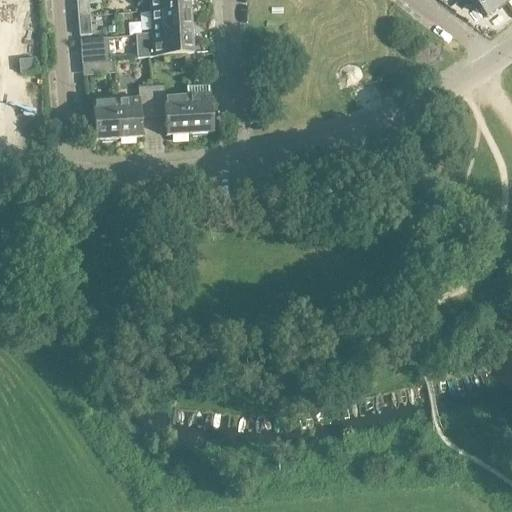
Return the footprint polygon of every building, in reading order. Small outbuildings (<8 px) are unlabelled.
[(100,0),(75,0),(77,17),(89,16),(88,6),(101,5),(100,0)] [(188,0),(148,0),(150,12),(189,10),(188,0)] [(484,17),(504,2),(502,0),(460,0),(465,6),(471,1),(479,10),(484,17)] [(186,33),(190,33),(189,10),(150,12),(151,35),(186,33)] [(89,16),(77,17),(79,37),(90,36),(89,16)] [(186,33),(151,35),(152,59),(184,57),(192,56),(190,33),(186,33)] [(108,51),(80,53),(81,65),(104,63),(109,63),(108,51)] [(193,68),(192,56),(184,57),(185,69),(193,68)] [(34,62),(18,64),(19,76),(35,74),(34,62)] [(82,77),(105,75),(113,75),(112,63),(109,63),(104,63),(81,65),(82,77)] [(208,87),(185,88),(186,97),(188,136),(212,134),(210,95),(208,95),(208,87)] [(188,136),(186,97),(163,98),(162,88),(149,89),(151,119),(164,118),(165,137),(188,136)] [(140,119),(151,119),(149,89),(137,89),(138,100),(115,101),(117,141),(141,139),(140,119)] [(117,141),(115,101),(91,103),(94,142),(117,141)]
